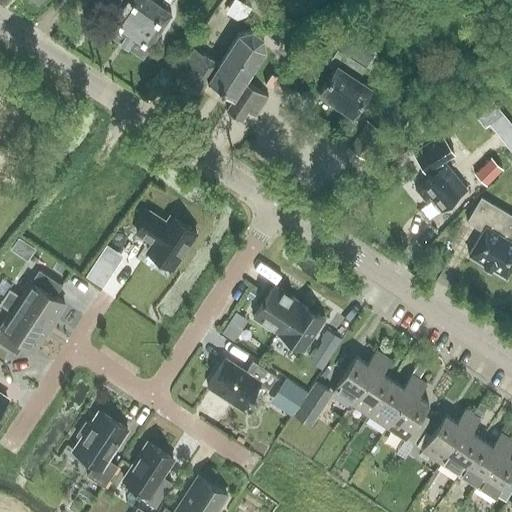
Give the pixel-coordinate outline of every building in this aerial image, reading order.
[(171,14),(151,0),(110,0),(109,2),(119,10),(105,30),(142,56),(171,14)] [(242,23),(250,11),(233,0),(225,11),(242,23)] [(221,89),(257,32),(252,29),(239,32),(219,64),(194,48),(180,71),(188,76),(184,83),(200,92),(207,81),(221,89)] [(262,36),(257,32),(221,89),(234,98),(226,110),(242,119),(247,110),(256,116),(268,96),(244,80),(265,49),(262,36)] [(353,114),(370,88),(357,79),(365,67),(338,49),(328,64),(335,69),(319,92),(353,114)] [(272,73),(265,83),(274,89),(281,78),(272,73)] [(413,110),(402,103),(391,120),(402,127),(413,110)] [(367,158),(384,131),(367,121),(350,148),(367,158)] [(486,184),(502,168),(492,158),(475,174),(486,184)] [(441,210),(467,189),(446,163),(415,188),(425,200),(429,196),(441,210)] [(511,170),(501,181),(511,191),(511,189),(511,170)] [(511,215),(481,197),(467,221),(482,230),(468,254),(506,276),(511,266),(511,215)] [(148,210),(134,230),(151,241),(145,250),(170,267),(194,231),(169,214),(164,221),(148,210)] [(105,259),(91,278),(100,284),(114,266),(105,259)] [(140,261),(117,293),(136,307),(159,274),(140,261)] [(21,296),(10,289),(4,296),(51,327),(51,326),(50,325),(65,303),(55,296),(62,285),(39,270),(21,296)] [(300,301),(274,284),(253,316),(278,333),(300,301)] [(0,302),(0,304),(11,312),(0,328),(0,342),(17,354),(24,342),(34,349),(49,327),(51,327),(4,296),(0,302)] [(303,350),(325,318),(300,301),(278,333),(303,350)] [(222,332),(234,340),(240,333),(227,324),(222,332)] [(327,330),(321,340),(335,349),(341,339),(327,330)] [(356,356),(333,390),(352,402),(383,355),(376,350),(367,363),(356,356)] [(390,359),(383,355),(352,402),(370,414),(392,379),(382,372),(390,359)] [(243,409),(260,383),(269,388),(277,376),(253,361),(246,372),(225,358),(207,385),(216,391),(243,409)] [(419,361),(411,373),(416,376),(419,378),(427,366),(419,361)] [(403,387),(392,379),(370,414),(387,426),(419,378),(416,376),(411,373),(403,387)] [(306,392),(286,378),(276,394),(296,407),(306,392)] [(387,426),(414,443),(430,419),(422,414),(429,403),(417,396),(426,383),(419,378),(387,426)] [(321,399),(328,389),(317,381),(295,414),(310,424),(325,402),(321,399)] [(474,415),(479,418),(487,406),(480,401),(472,413),(474,415)] [(441,461),(472,413),(465,409),(456,422),(445,414),(432,435),(424,430),(414,443),(414,444),(423,449),(441,461)] [(87,475),(104,487),(118,466),(108,459),(128,428),(99,410),(90,424),(85,420),(76,435),(81,438),(73,450),(94,464),(87,475)] [(474,415),(472,413),(441,461),(459,473),(482,438),(471,431),(479,418),(474,415)] [(24,469),(36,477),(67,428),(55,421),(24,469)] [(492,445),(482,438),(459,473),(477,485),(508,437),(501,432),(492,445)] [(511,446),(511,439),(508,437),(477,485),(495,496),(503,501),(511,488),(504,483),(511,471),(511,458),(507,455),(511,446)] [(155,507),(172,482),(162,475),(173,458),(148,442),(123,479),(148,495),(145,500),(155,507)] [(161,511),(214,511),(227,493),(199,475),(175,511),(173,511),(165,506),(161,511)]
